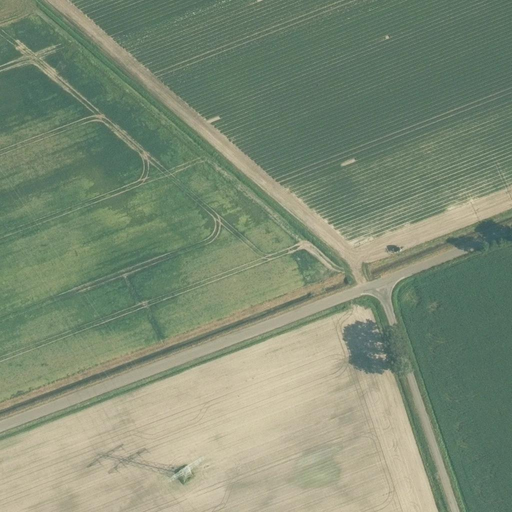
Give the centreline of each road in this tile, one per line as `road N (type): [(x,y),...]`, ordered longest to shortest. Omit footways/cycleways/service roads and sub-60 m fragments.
road 1 (unclassified): [(0,425),(379,282)]
road 2 (unclassified): [(455,511),(379,282)]
road 3 (unclassified): [(379,282),(511,231)]
